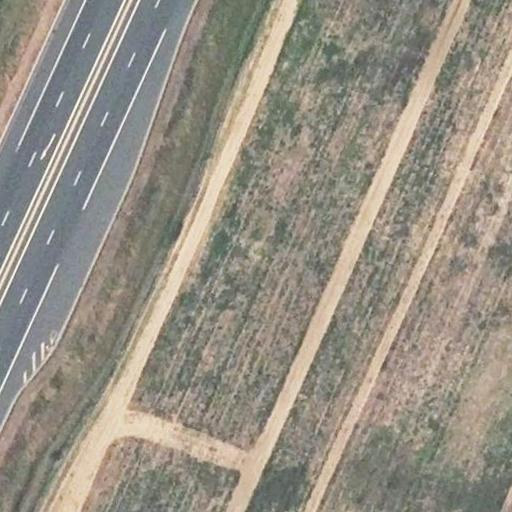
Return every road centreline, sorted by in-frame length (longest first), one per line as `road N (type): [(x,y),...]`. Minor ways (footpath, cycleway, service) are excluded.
road 1 (motorway): [(0,352),(161,0)]
road 2 (motorway): [(104,0),(0,227)]
